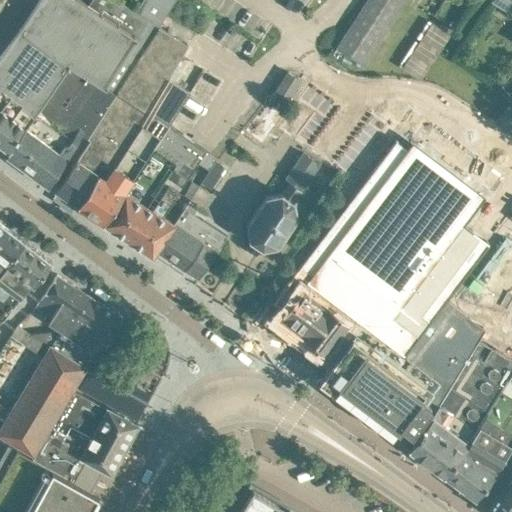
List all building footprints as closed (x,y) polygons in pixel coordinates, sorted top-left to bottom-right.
[(0,50),(0,138),(8,144),(67,59),(114,87),(158,20),(167,6),(170,0),(138,0),(135,5),(127,0),(34,0),(19,24),(0,51),(0,50)] [(366,0),(336,46),(364,64),(404,0),(366,0)] [(511,0),(491,0),(506,10),(511,0)] [(451,35),(430,22),(400,68),(420,81),(451,35)] [(188,44),(158,26),(158,25),(114,93),(86,137),(92,142),(78,161),(77,161),(55,191),(77,205),(97,174),(104,178),(127,144),(140,123),(149,109),(188,44)] [(86,137),(114,93),(67,64),(8,150),(5,154),(48,185),(84,136),(86,137)] [(196,120),(223,79),(207,69),(180,110),(196,120)] [(286,102),(300,79),(287,71),(273,93),(286,102)] [(273,96),(248,130),(267,143),(292,109),(273,96)] [(144,162),(169,123),(149,109),(140,123),(127,144),(104,178),(97,174),(77,205),(103,222),(144,162)] [(215,157),(187,136),(169,123),(144,162),(103,222),(152,255),(155,250),(174,222),(164,215),(180,190),(189,196),(197,183),(188,177),(198,161),(208,168),(215,157)] [(394,136),(276,295),(287,303),(278,315),(303,334),(301,336),(324,354),(326,351),(335,358),(324,373),(376,421),(375,423),(391,435),(392,434),(406,444),(434,407),(436,408),(475,343),(486,326),(445,296),(488,238),(455,214),(471,194),(394,136)] [(319,163),(302,152),(285,177),(290,181),(282,192),(280,192),(267,194),(265,196),(247,222),(246,225),(248,237),(250,239),(251,239),(246,246),(256,253),(260,246),(261,246),(261,247),(263,247),(276,245),(278,243),(296,218),(297,214),(295,202),(294,200),(302,188),(302,189),(319,163)] [(174,222),(155,250),(198,279),(216,251),(215,251),(218,247),(219,247),(227,235),(202,218),(201,220),(192,214),(196,209),(187,203),(174,222)] [(0,237),(8,227),(0,220),(0,237)] [(0,272),(25,240),(8,227),(0,237),(0,272)] [(41,275),(47,267),(52,261),(25,240),(0,272),(0,321),(30,283),(33,286),(37,281),(37,280),(41,275)] [(132,325),(126,322),(121,318),(122,316),(57,273),(36,305),(47,313),(44,318),(60,329),(50,344),(0,425),(0,434),(32,454),(33,455),(73,389),(87,367),(86,366),(95,351),(99,353),(99,352),(110,359),(132,325)] [(10,334),(23,343),(30,333),(17,324),(10,334)] [(408,448),(408,449),(443,475),(471,440),(470,439),(497,394),(498,392),(511,370),(511,359),(478,339),(452,381),(434,412),(431,416),(432,417),(427,422),(416,437),(408,448)] [(471,440),(443,475),(476,499),(495,473),(511,446),(511,370),(498,392),(497,394),(470,439),(471,440)] [(104,468),(110,472),(137,423),(73,389),(33,455),(32,458),(91,491),(104,468)] [(32,458),(17,449),(0,479),(0,502),(17,511),(88,511),(98,495),(91,491),(32,458)] [(511,511),(511,473),(505,483),(487,508),(492,511),(497,511),(498,511),(499,511),(511,511)] [(286,511),(288,509),(252,489),(238,511),(286,511)]
